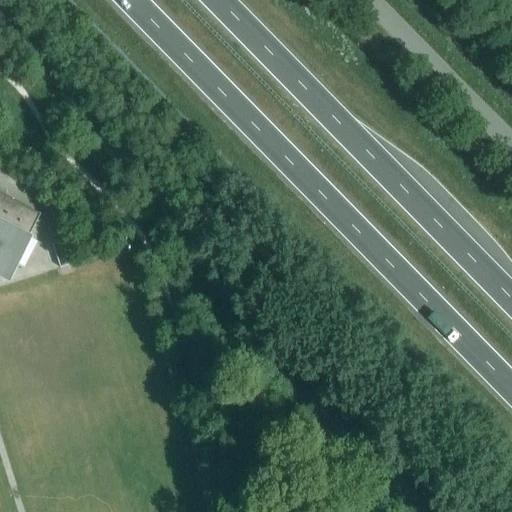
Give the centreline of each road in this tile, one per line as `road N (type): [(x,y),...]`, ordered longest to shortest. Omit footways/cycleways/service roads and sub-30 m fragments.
road 1 (trunk): [(130,0),(511,390)]
road 2 (trunk): [(511,300),(217,0)]
road 3 (unclassified): [(511,143),(370,0)]
